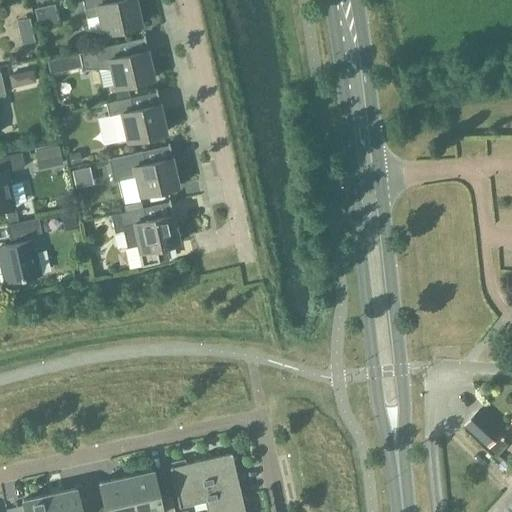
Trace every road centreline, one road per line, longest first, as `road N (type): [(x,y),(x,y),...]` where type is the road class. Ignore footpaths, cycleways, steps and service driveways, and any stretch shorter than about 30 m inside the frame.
road 1 (secondary): [(401,511),(343,0)]
road 2 (residential): [(278,511),(261,423),(0,477)]
road 3 (residential): [(245,259),(187,0)]
